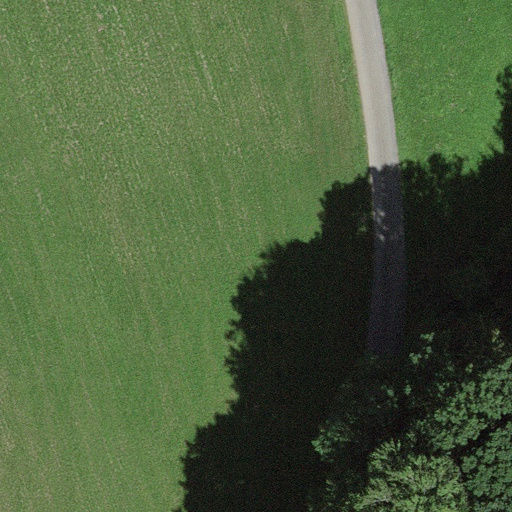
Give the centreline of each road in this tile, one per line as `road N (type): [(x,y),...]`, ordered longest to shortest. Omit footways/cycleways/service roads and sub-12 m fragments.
road 1 (residential): [(359,0),(378,125),(389,290),(386,340),(335,511)]
road 2 (track): [(495,511),(377,375)]
